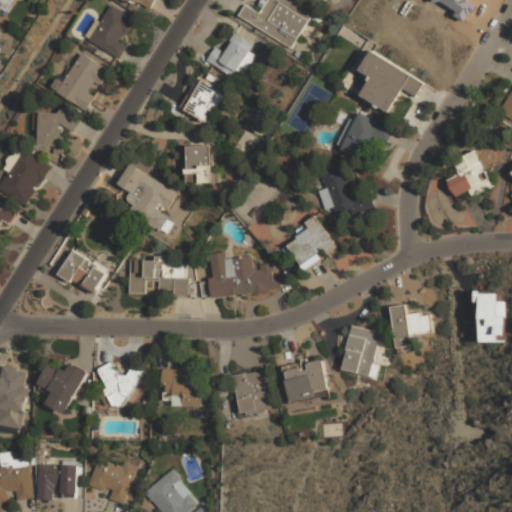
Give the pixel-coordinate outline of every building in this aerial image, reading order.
[(15,0),(0,0),(0,9),(0,8),(8,13),(15,0)] [(239,17),(292,47),(314,10),(296,0),(265,0),(259,12),(245,5),(239,17)] [(119,59),(88,40),(110,4),(135,19),(126,35),(124,33),(119,41),(127,46),(119,59)] [(207,62),(234,76),(238,70),(245,74),(255,54),(250,52),(254,44),(233,33),(224,51),(215,47),(207,62)] [(362,96),(390,112),(403,88),(417,96),(425,81),(372,51),(361,70),(373,77),(362,96)] [(87,113),(56,94),(82,52),(110,69),(100,85),(94,82),(88,92),(97,97),(87,113)] [(208,122),(225,90),(198,76),(182,108),(208,122)] [(511,90),(499,112),(511,120),(511,90)] [(63,146),(38,145),(40,112),(58,113),(62,108),(80,120),(73,130),(60,122),(59,128),(63,128),(63,130),(64,130),(63,146)] [(343,151),(364,160),(371,140),(387,147),(395,128),(358,113),(343,151)] [(212,145),(188,146),(189,183),(220,182),(220,172),(213,173),(212,145)] [(27,205),(0,187),(25,149),(52,166),(43,180),(40,178),(34,188),(37,190),(27,205)] [(493,187),(476,152),(455,162),(461,174),(448,180),(456,197),(471,190),(474,196),(493,187)] [(178,192),(130,164),(119,184),(132,192),(123,206),(169,233),(176,220),(166,214),(178,192)] [(325,210),(335,207),(336,214),(352,210),(353,214),(373,208),(368,190),(353,194),(345,165),(321,172),(326,189),(320,190),(325,210)] [(18,210),(0,201),(0,229),(4,221),(11,225),(18,210)] [(288,244),(304,268),(327,253),(328,254),(338,248),(316,216),(304,224),(308,230),(288,244)] [(60,273),(94,294),(109,271),(74,249),(60,273)] [(254,256),(226,259),(226,252),(211,254),(214,281),(201,282),(203,299),(282,290),(280,275),(274,275),(272,263),(255,265),(254,256)] [(131,260),(130,293),(146,293),(146,280),(160,281),(160,293),(189,293),(189,279),(187,279),(187,257),(156,257),(156,260),(131,260)] [(506,301),(499,301),(499,293),(476,292),(476,302),(482,302),(481,342),(497,342),(497,334),(505,334),(506,301)] [(392,306),(397,348),(412,346),(411,335),(433,332),(430,312),(408,316),(406,304),(392,306)] [(381,333),(353,326),(342,369),(376,378),(379,365),(373,364),(381,333)] [(329,389),(323,360),(308,363),(309,370),(303,371),(302,367),(285,371),(292,402),(316,396),(316,392),(329,389)] [(125,406),(146,369),(134,362),(127,375),(119,375),(112,361),(100,368),(99,371),(107,387),(104,389),(108,397),(109,397),(114,406),(125,406)] [(89,373),(66,414),(47,404),(53,392),(39,384),(50,364),(60,370),(62,367),(67,370),(71,363),(89,373)] [(0,425),(21,430),(25,412),(23,411),(26,396),(28,397),(30,389),(23,388),(26,373),(16,370),(17,369),(3,366),(1,377),(0,376),(0,425)] [(162,368),(162,391),(163,391),(163,400),(176,400),(176,405),(203,406),(203,380),(197,379),(197,367),(174,366),(174,369),(162,368)] [(272,409),(267,387),(269,387),(265,370),(246,374),(246,372),(233,375),(242,413),(247,412),(248,415),(258,413),(260,415),(265,413),(266,411),(272,409)] [(138,466),(125,504),(110,499),(113,489),(106,486),(105,489),(89,484),(98,457),(122,466),(124,461),(138,466)] [(0,467),(0,502),(9,501),(8,491),(16,490),(18,500),(34,498),(29,463),(0,467)] [(78,465),(78,493),(62,493),(62,486),(54,486),(54,499),(38,499),(39,464),(78,465)] [(199,504),(189,511),(162,511),(145,492),(174,468),(182,478),(180,480),(199,504)]
